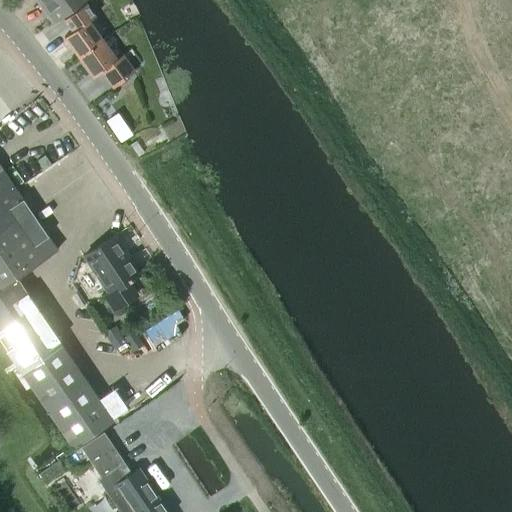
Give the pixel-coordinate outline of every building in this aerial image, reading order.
[(41,0),(38,2),(52,21),(81,0),(41,0)] [(84,3),(63,18),(72,30),(64,36),(76,53),(78,55),(100,38),(87,20),(93,16),(84,3)] [(100,38),(78,55),(80,59),(83,62),(93,76),(101,70),(103,74),(113,86),(121,80),(130,73),(134,71),(121,54),(115,58),(109,50),(102,40),(100,38)] [(116,114),(106,121),(120,141),(130,134),(116,114)] [(0,343),(71,447),(110,420),(109,418),(124,408),(111,389),(96,399),(24,293),(11,301),(2,287),(56,250),(0,167),(0,343)] [(120,252),(121,252),(111,237),(83,255),(108,293),(103,296),(112,310),(128,300),(120,286),(137,275),(127,260),(125,260),(120,252)] [(115,326),(103,333),(112,348),(124,341),(115,326)] [(133,330),(122,337),(131,352),(142,345),(133,330)] [(121,460),(102,433),(81,447),(101,477),(118,465),(117,463),(121,460)] [(164,508),(138,469),(130,474),(122,462),(118,465),(101,477),(97,479),(119,511),(165,511),(163,509),(164,508)]
